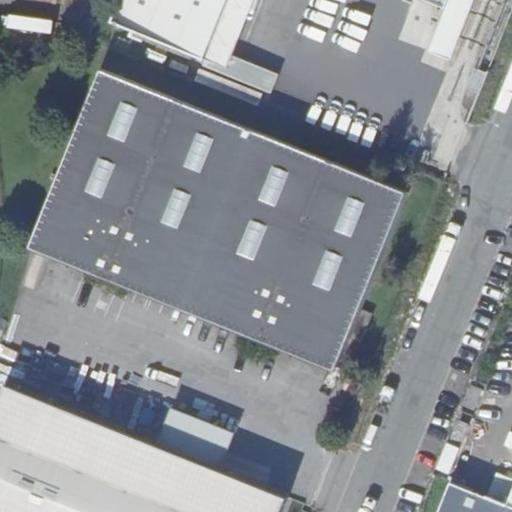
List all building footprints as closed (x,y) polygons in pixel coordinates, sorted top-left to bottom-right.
[(230,0),(125,0),(115,24),(206,59),(230,0)] [(417,0),(403,37),(456,57),(477,0),(417,0)] [(236,55),(231,70),(275,87),(281,72),(236,55)] [(411,192),(103,71),(36,242),(194,304),(190,314),(235,331),(239,322),(343,364),(354,338),(364,343),(375,314),(365,310),(411,192)] [(284,511),(289,499),(221,471),(165,449),(12,387),(0,416),(0,511),(284,511)] [(165,449),(221,471),(233,441),(177,418),(165,449)] [(511,511),(511,494),(507,506),(449,483),(436,511),(511,511)]
